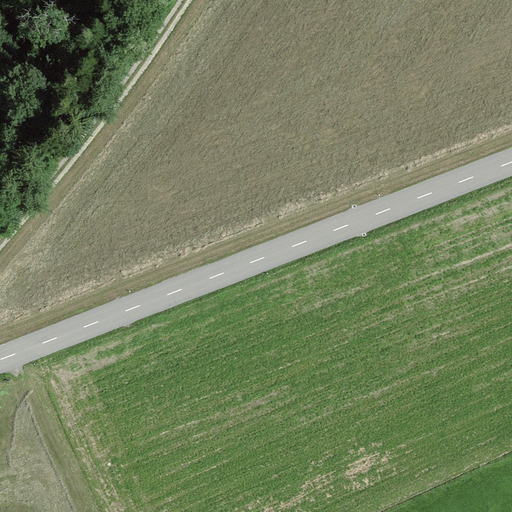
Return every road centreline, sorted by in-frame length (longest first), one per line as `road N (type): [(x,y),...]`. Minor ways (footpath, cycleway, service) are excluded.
road 1 (tertiary): [(0,361),(511,164)]
road 2 (track): [(0,255),(191,0)]
